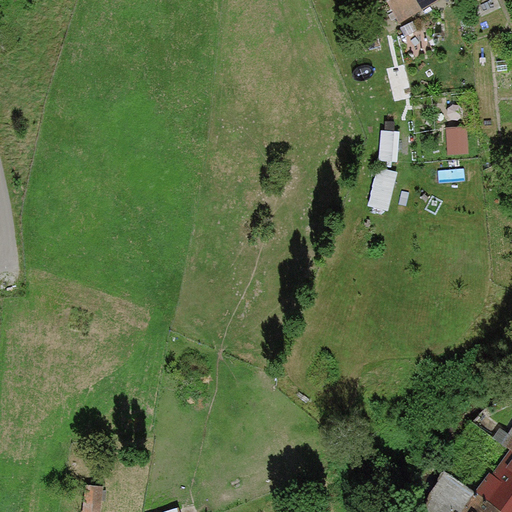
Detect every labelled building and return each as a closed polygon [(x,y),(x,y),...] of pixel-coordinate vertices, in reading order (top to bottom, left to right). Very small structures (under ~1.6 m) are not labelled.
[(383,0),(398,26),(445,0),(383,0)] [(471,161),(472,134),(451,134),(451,161),(471,161)] [(381,175),(374,209),(393,213),(399,179),(381,175)] [(511,432),(502,449),(511,454),(511,432)] [(511,511),(511,463),(507,471),(502,467),(492,482),(484,477),(471,496),(481,502),(496,511),(511,511)] [(474,511),(481,502),(471,496),(442,476),(421,511),(474,511)] [(496,511),(481,502),(474,511),(496,511)]
